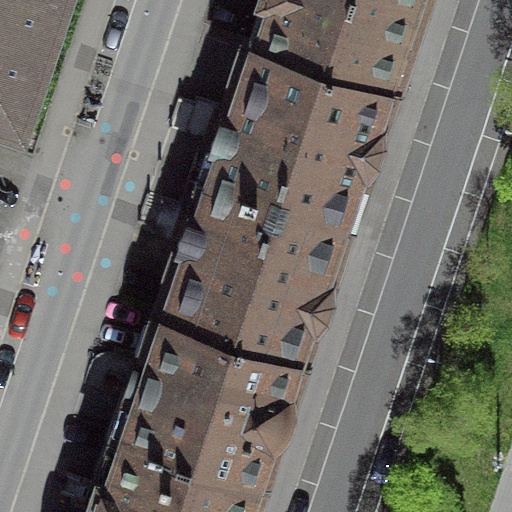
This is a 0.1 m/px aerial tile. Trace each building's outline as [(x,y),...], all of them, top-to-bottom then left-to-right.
[(0,0),(0,106),(14,111),(51,0),(0,0)] [(250,38),(393,86),(421,0),(272,0),(260,38),(251,35),(250,38)] [(201,173),(347,221),(366,166),(372,169),(387,123),(381,121),(393,86),(250,38),(227,106),(224,105),(218,122),(201,173)] [(159,310),(302,357),(315,321),(321,324),(336,278),(330,276),(347,221),(201,173),(184,223),(178,240),(182,242),(159,310)] [(118,432),(261,479),(276,436),(282,430),(286,423),(289,415),(292,407),(292,399),(291,390),(302,357),(159,310),(145,353),(141,357),(138,363),(135,369),(134,375),(133,380),(133,387),(118,432)] [(86,511),(250,511),(261,479),(118,432),(104,477),(99,475),(95,486),(86,511)]
